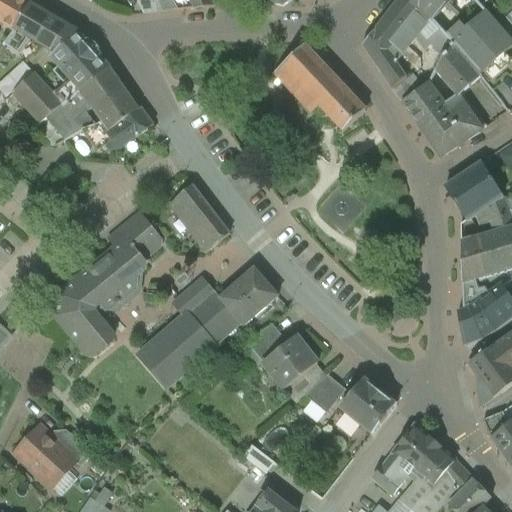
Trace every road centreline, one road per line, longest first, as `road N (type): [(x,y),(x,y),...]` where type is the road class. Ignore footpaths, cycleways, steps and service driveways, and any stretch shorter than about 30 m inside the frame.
road 1 (residential): [(123,50),(259,243),(416,398)]
road 2 (residential): [(425,187),(446,428)]
road 3 (residential): [(338,25),(425,187)]
road 4 (unclassified): [(416,398),(331,511)]
